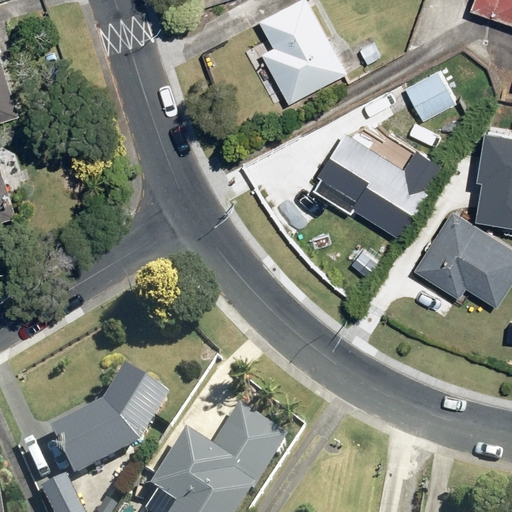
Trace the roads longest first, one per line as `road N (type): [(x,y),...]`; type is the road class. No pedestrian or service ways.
road 1 (residential): [(192,216),(283,321),(335,367),(416,409),(511,434)]
road 2 (residential): [(116,0),(192,216)]
road 3 (residential): [(192,216),(0,328)]
